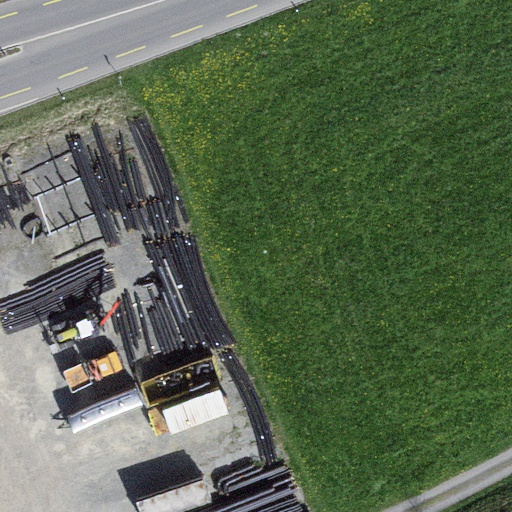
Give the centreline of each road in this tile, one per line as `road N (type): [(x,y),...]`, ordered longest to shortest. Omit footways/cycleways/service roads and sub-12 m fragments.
road 1 (primary): [(0,91),(223,0)]
road 2 (primary): [(207,0),(0,43)]
